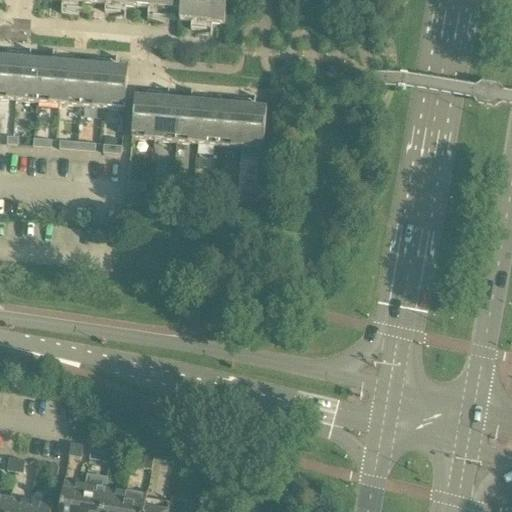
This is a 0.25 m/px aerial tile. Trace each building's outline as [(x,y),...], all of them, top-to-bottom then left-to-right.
[(68,17),(70,0),(48,0),(48,3),(60,4),(59,17),(60,17),(60,16),(68,17)] [(92,7),(92,0),(70,0),(68,17),(76,18),(77,13),(80,14),(81,6),(92,7)] [(114,21),(116,0),(92,0),(92,7),(104,8),(103,16),(106,16),(106,20),(114,21)] [(135,10),(136,0),(116,0),(114,21),(122,21),(122,22),(123,22),(124,9),(135,10)] [(155,24),(156,0),(136,0),(135,10),(147,11),(146,24),(147,24),(147,23),(155,24)] [(178,14),(179,0),(156,0),(155,24),(163,25),(163,21),(167,21),(167,13),(178,14)] [(199,38),(202,0),(179,0),(178,14),(177,24),(190,25),(188,37),(199,38)] [(224,0),(202,0),(199,38),(209,38),(210,26),(222,27),(224,0)] [(0,102),(15,104),(20,51),(12,50),(12,55),(8,54),(8,62),(0,61),(0,102)] [(36,106),(39,65),(28,64),(29,51),(28,51),(28,52),(20,51),(15,104),(36,106)] [(56,107),(61,55),(53,54),(53,53),(52,53),(51,66),(39,65),(36,106),(56,107)] [(79,109),(83,69),(71,68),(72,60),(69,59),(69,55),(61,55),(56,107),(79,109)] [(101,111),(106,58),(98,58),(98,62),(95,62),(94,70),(83,69),(79,109),(101,111)] [(114,59),(106,58),(101,111),(123,113),(127,72),(114,71),(115,59),(114,59)] [(154,144),(159,91),(151,90),(150,94),(147,94),(146,102),(134,101),(131,142),(154,144)] [(174,145),(178,105),(167,104),(168,91),(167,91),(159,91),(154,144),(174,145)] [(195,147),(199,94),(191,94),(192,93),(190,93),(189,106),(178,105),(174,145),(195,147)] [(217,149),(221,108),(210,107),(211,99),(207,99),(208,95),(199,94),(195,147),(217,149)] [(240,151),(245,98),(237,97),(237,101),(233,101),(232,109),(221,108),(217,149),(240,151)] [(253,98),(245,98),(240,151),(262,153),(265,112),(253,111),(254,98),(253,98)] [(41,151),(41,142),(32,142),(32,150),(41,151)] [(50,143),(41,142),(41,151),(50,151),(50,143)] [(67,153),(68,145),(59,144),(58,152),(67,153)] [(76,153),(77,146),(68,145),(67,153),(76,153)] [(85,154),(85,146),(77,146),(76,153),(85,154)] [(94,147),(85,146),(85,154),(94,155),(94,147)] [(111,156),(111,148),(102,148),(101,156),(111,156)] [(121,149),(111,148),(111,156),(120,157),(121,149)] [(135,194),(136,186),(127,185),(126,193),(135,194)] [(145,187),(136,186),(135,194),(145,195),(145,187)] [(161,196),(162,188),(153,188),(152,195),(161,196)] [(170,197),(170,189),(162,188),(161,196),(170,197)] [(179,198),(179,190),(170,189),(170,197),(179,198)] [(188,191),(179,190),(179,198),(187,198),(188,191)] [(204,200),(205,192),(196,191),(196,199),(204,200)] [(213,201),(214,193),(205,192),(204,200),(213,201)] [(222,201),(223,194),(214,193),(213,201),(222,201)] [(231,194),(223,194),(222,201),(231,202),(231,194)] [(248,204),(249,196),(240,195),(239,203),(248,204)] [(258,197),(249,196),(248,204),(257,204),(258,197)] [(76,459),(78,447),(70,446),(68,458),(76,459)] [(108,465),(111,452),(103,451),(101,464),(108,465)] [(119,454),(111,452),(108,465),(117,467),(119,454)] [(152,460),(151,459),(144,458),(142,471),(150,472),(152,460)] [(14,475),(16,462),(8,461),(6,474),(14,475)] [(24,464),(16,462),(14,475),(22,476),(24,464)] [(57,469),(49,468),(47,481),(55,482),(57,469)] [(84,488),(80,511),(100,511),(104,492),(106,481),(86,477),(84,488)] [(80,511),(84,488),(63,485),(58,511),(80,511)] [(121,511),(124,495),(104,492),(100,511),(121,511)] [(141,511),(144,498),(124,495),(121,511),(141,511)] [(145,499),(144,498),(141,511),(167,511),(169,505),(145,501),(145,499)] [(0,511),(7,511),(9,501),(0,499),(0,511)] [(28,511),(29,505),(9,501),(7,511),(28,511)]
